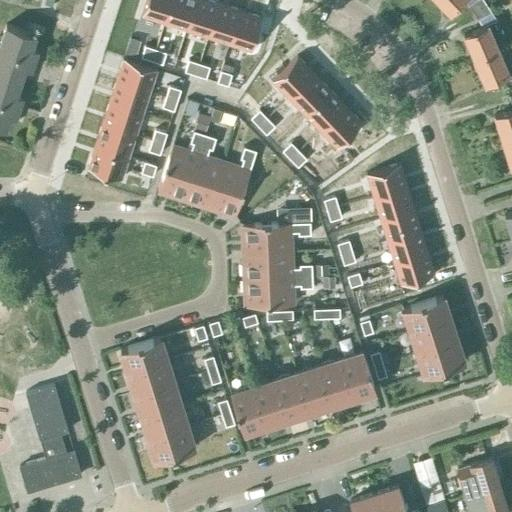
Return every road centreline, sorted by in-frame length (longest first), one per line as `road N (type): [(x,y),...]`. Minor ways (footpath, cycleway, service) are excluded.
road 1 (residential): [(511,394),(411,76),(375,28),(333,0)]
road 2 (residential): [(79,345),(218,303),(217,242),(209,231),(152,213),(39,220)]
road 3 (residential): [(152,511),(511,400)]
road 4 (residential): [(32,195),(96,0)]
road 5 (residential): [(131,511),(79,345)]
road 6 (residential): [(79,345),(39,220)]
